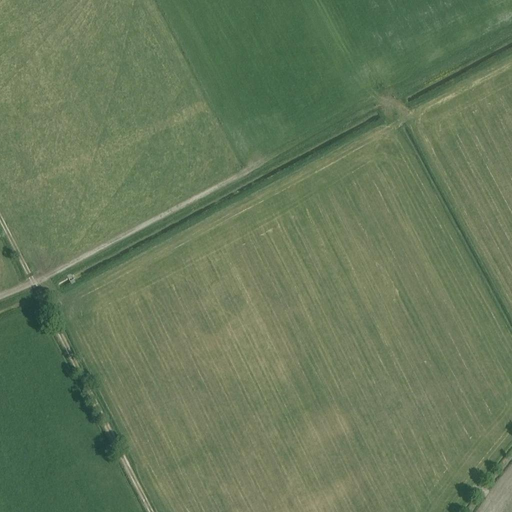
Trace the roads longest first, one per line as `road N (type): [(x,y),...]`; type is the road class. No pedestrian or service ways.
road 1 (track): [(397,95),(0,297)]
road 2 (track): [(149,511),(0,220)]
